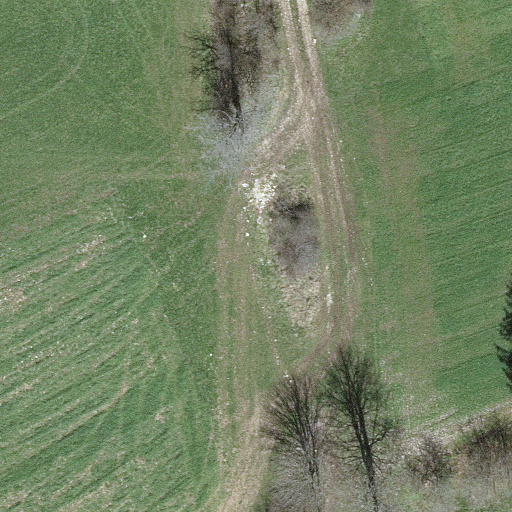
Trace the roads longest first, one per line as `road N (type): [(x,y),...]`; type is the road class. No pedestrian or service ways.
road 1 (track): [(294,0),(325,139),(351,352)]
road 2 (track): [(342,511),(351,352)]
